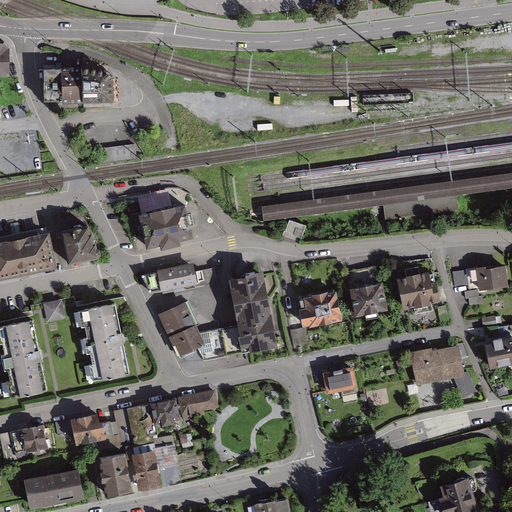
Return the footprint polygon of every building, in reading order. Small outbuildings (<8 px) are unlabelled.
[(82,62),(61,63),(63,102),(84,101),(82,62)] [(107,66),(82,62),(84,101),(114,101),(113,73),(107,66)] [(61,63),(44,64),(45,101),(63,102),(61,63)] [(4,74),(0,73),(0,90),(25,89),(22,73),(4,74)] [(224,134),(258,132),(258,118),(223,120),(224,134)] [(133,145),(96,149),(98,165),(135,161),(133,145)] [(263,212),(264,220),(384,203),(457,193),(511,186),(511,170),(262,203),(263,212)] [(384,203),(386,219),(459,210),(457,193),(384,203)] [(192,239),(184,206),(140,217),(146,239),(143,240),(146,251),(159,247),(160,251),(178,247),(176,243),(192,239)] [(306,224),(289,219),(284,235),(301,240),(306,224)] [(73,231),(55,234),(63,269),(102,260),(99,251),(97,250),(95,243),(93,242),(92,237),(90,237),(87,228),(82,229),(80,227),(73,228),(73,231)] [(47,236),(0,247),(0,283),(55,271),(47,236)] [(194,265),(142,276),(150,295),(198,287),(195,273),(194,265)] [(507,266),(453,273),(455,287),(468,285),(469,291),(478,291),(510,288),(507,266)] [(214,270),(195,273),(198,287),(217,283),(214,270)] [(239,325),(220,329),(227,359),(277,349),(261,274),(238,280),(231,281),(239,325)] [(430,274),(398,281),(403,306),(409,304),(410,310),(422,307),(421,303),(435,300),(430,274)] [(381,285),(350,291),(355,316),(386,310),(381,285)] [(295,315),(298,329),(342,320),(336,291),(301,298),(304,313),(295,315)] [(479,298),(478,291),(465,293),(466,297),(466,300),(479,298)] [(45,302),(50,321),(67,317),(63,297),(45,302)] [(484,304),(482,297),(469,299),(470,303),(470,306),(484,304)] [(199,326),(187,301),(158,317),(181,359),(194,351),(201,347),(196,334),(193,327),(199,326)] [(113,304),(75,312),(90,380),(127,372),(113,304)] [(449,321),(445,305),(437,307),(441,323),(449,321)] [(495,316),(483,318),(484,323),(484,326),(496,324),(495,316)] [(33,318),(0,325),(0,353),(10,398),(50,389),(33,318)] [(496,327),(485,329),(487,335),(497,333),(496,327)] [(220,329),(196,334),(201,347),(194,351),(203,361),(227,359),(220,329)] [(307,330),(291,333),(294,348),(310,345),(307,330)] [(511,340),(482,349),(488,371),(511,364),(511,340)] [(433,350),(411,355),(417,387),(454,380),(462,399),(476,393),(468,375),(464,374),(459,347),(434,353),(433,350)] [(353,367),(323,373),(327,393),(357,387),(353,367)] [(382,403),(380,395),(388,394),(387,388),(368,393),(371,405),(382,403)] [(214,391),(191,396),(194,414),(218,409),(214,391)] [(185,394),(159,400),(165,431),(191,425),(185,394)] [(159,400),(121,408),(129,448),(157,442),(155,433),(165,431),(159,400)] [(97,414),(70,420),(77,445),(96,440),(100,453),(123,447),(117,424),(101,428),(97,414)] [(58,421),(8,431),(16,467),(37,463),(36,455),(64,449),(58,421)] [(185,431),(159,436),(163,456),(189,450),(185,431)] [(157,447),(131,452),(139,489),(164,484),(157,447)] [(125,455),(96,461),(104,497),(133,491),(125,455)] [(81,464),(28,475),(36,508),(89,496),(81,464)] [(480,511),(468,476),(434,487),(438,500),(427,504),(429,511),(480,511)] [(291,511),(287,495),(244,505),(245,511),(291,511)]
